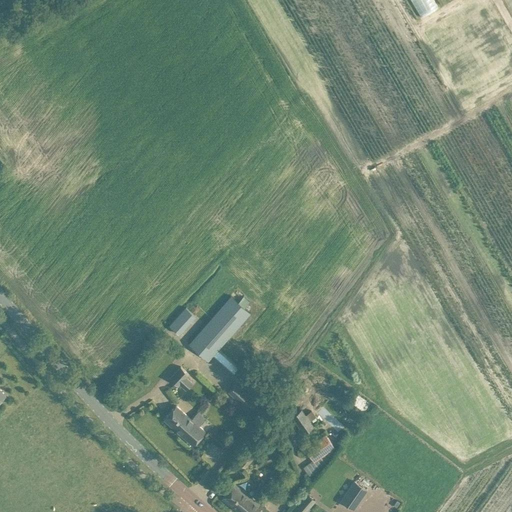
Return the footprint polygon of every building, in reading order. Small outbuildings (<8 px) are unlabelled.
[(16,84),(27,76),(21,68),(10,76),(16,84)] [(0,78),(0,99),(10,91),(0,78)] [(34,85),(0,106),(0,135),(47,105),(34,85)] [(77,122),(100,122),(84,98),(16,142),(16,150),(9,154),(25,178),(62,154),(63,131),(77,122)] [(49,215),(111,176),(93,148),(31,186),(49,215)] [(188,343),(208,360),(250,312),(231,295),(188,343)] [(178,333),(195,315),(185,306),(168,325),(178,333)] [(179,383),(186,389),(192,383),(186,377),(189,374),(181,366),(169,378),(177,385),(179,383)] [(228,392),(244,406),(252,398),(236,383),(228,392)] [(199,426),(205,418),(198,411),(191,419),(175,405),(164,418),(193,444),(205,431),(199,426)] [(301,408),(291,416),(303,433),(313,426),(309,420),(315,416),(311,410),(305,414),(301,408)] [(304,448),(313,462),(334,447),(325,434),(304,448)] [(238,462),(245,467),(252,458),(246,453),(238,462)] [(328,469),(318,481),(328,490),(338,478),(328,469)] [(354,510),(368,490),(354,481),(340,500),(354,510)] [(221,498),(238,511),(271,511),(234,482),(221,498)] [(292,511),(304,511),(315,500),(307,494),(292,511)]
